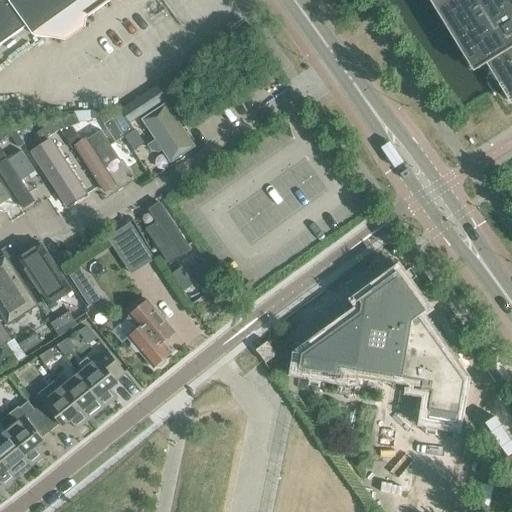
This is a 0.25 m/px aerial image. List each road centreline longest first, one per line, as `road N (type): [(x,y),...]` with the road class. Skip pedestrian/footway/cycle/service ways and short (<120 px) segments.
road 1 (residential): [(0,239),(142,197),(340,65)]
road 2 (residential): [(10,511),(247,326)]
road 3 (secondary): [(511,302),(340,65)]
